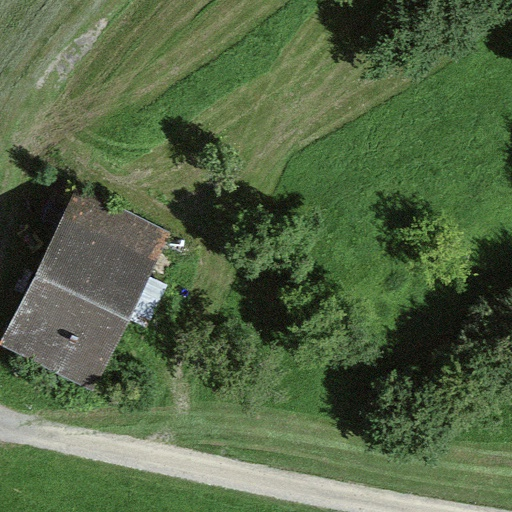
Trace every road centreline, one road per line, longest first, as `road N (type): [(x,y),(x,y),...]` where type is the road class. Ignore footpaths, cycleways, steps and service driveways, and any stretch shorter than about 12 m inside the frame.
road 1 (track): [(433,511),(0,427)]
road 2 (track): [(0,256),(22,162),(57,78),(120,0)]
